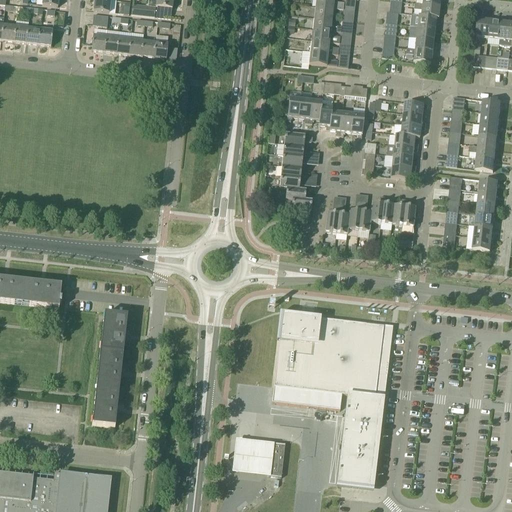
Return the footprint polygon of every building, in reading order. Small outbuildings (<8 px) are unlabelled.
[(58,0),(42,0),(42,7),(57,9),(58,0)] [(95,0),(93,13),(109,15),(110,2),(95,0)] [(154,20),(155,9),(172,11),(173,0),(147,0),(147,8),(132,6),(131,17),(154,20)] [(315,0),(315,9),(333,11),(343,12),(354,13),(355,9),(343,7),(344,5),(334,4),(333,0),(315,0)] [(416,0),(416,6),(439,8),(440,0),(416,0)] [(420,18),(436,20),(438,20),(439,8),(416,6),(414,6),(413,11),(421,12),(420,18)] [(314,20),(331,22),(333,11),(315,9),(314,20)] [(385,25),(397,27),(398,16),(386,14),(385,25)] [(93,17),(92,28),(106,29),(107,18),(93,17)] [(409,28),(416,29),(434,31),(436,20),(420,18),(410,17),(409,28)] [(312,31),(330,33),(351,36),(352,31),(341,30),(341,29),(331,27),(331,22),(314,20),(312,31)] [(476,38),(489,39),(490,22),(478,20),(476,38)] [(489,39),(500,40),(502,23),(490,22),(489,39)] [(510,48),(511,42),(511,27),(511,23),(502,23),(500,40),(499,47),(510,48)] [(2,27),(1,43),(13,44),(15,28),(2,27)] [(15,28),(13,44),(25,45),(27,30),(15,28)] [(415,40),(433,42),(434,31),(416,29),(415,40)] [(27,30),(25,45),(38,47),(40,31),(27,30)] [(40,31),(38,47),(51,48),(52,33),(40,31)] [(311,43),(329,45),(339,46),(350,47),(351,43),(340,41),(340,39),(330,38),(330,33),(312,31),(311,43)] [(93,37),(92,47),(91,53),(103,54),(105,39),(93,37)] [(105,39),(103,54),(116,56),(118,40),(105,39)] [(118,40),(116,56),(128,57),(130,42),(118,40)] [(415,40),(414,51),(432,53),(433,42),(415,40)] [(130,42),(128,57),(140,59),(142,43),(130,42)] [(153,60),(155,45),(142,43),(140,59),(153,60)] [(329,45),(311,43),(310,54),(328,56),(349,59),(349,54),(338,53),(338,50),(328,49),(329,45)] [(155,45),(153,60),(166,62),(167,46),(155,45)] [(394,49),(383,48),(381,60),(393,61),(394,49)] [(432,53),(414,51),(406,50),(405,56),(413,57),(413,63),(430,65),(432,53)] [(328,56),(310,54),(308,66),(326,68),(336,69),(348,70),(348,66),(337,64),(337,63),(327,62),(328,56)] [(487,58),(485,70),(497,71),(498,59),(487,58)] [(497,71),(507,72),(509,60),(498,59),(497,71)] [(354,101),(365,103),(367,91),(356,90),(354,101)] [(452,112),(463,113),(465,100),(453,99),(452,112)] [(298,120),(300,101),(289,100),(286,124),(290,124),(291,120),(298,120)] [(308,126),(311,102),(300,101),(298,120),(305,121),(304,126),(308,126)] [(321,108),(322,103),(311,102),(308,126),(312,126),(312,122),(319,123),(321,108)] [(374,105),(369,104),(369,112),(374,113),(380,114),(381,105),(385,105),(386,103),(375,102),(374,105)] [(500,105),(483,103),(481,115),(499,117),(500,105)] [(402,116),(421,118),(422,111),(427,111),(427,108),(403,105),(402,116)] [(331,113),(332,113),(332,109),(321,108),(319,123),(318,127),(326,128),(325,132),(329,133),(331,113)] [(451,123),(462,124),(463,113),(452,112),(451,123)] [(339,138),(342,115),(332,113),(331,113),(329,133),(336,134),(336,138),(339,138)] [(350,135),(353,116),(342,115),(339,138),(343,139),(343,134),(350,135)] [(480,126),(498,128),(499,117),(481,115),(480,126)] [(353,116),(350,135),(358,136),(357,140),(361,141),(364,117),(353,116)] [(401,126),(425,129),(425,126),(421,125),(421,118),(402,116),(401,126)] [(449,134),(461,135),(462,124),(451,123),(449,134)] [(400,138),(414,139),(419,140),(420,132),(424,133),(425,129),(401,126),(401,127),(394,127),(393,137),(395,137),(400,138)] [(498,128),(480,126),(479,137),(496,139),(498,128)] [(285,136),(284,147),(303,149),(304,142),(311,143),(311,139),(304,138),(285,136)] [(394,148),(417,150),(418,147),(413,146),(414,139),(400,138),(395,137),(394,148)] [(496,139),(479,137),(478,149),(495,151),(496,139)] [(447,157),(458,158),(460,147),(448,145),(447,157)] [(283,157),(309,160),(309,156),(302,156),(303,149),(284,147),(283,157)] [(392,158),(412,160),(413,153),(417,154),(417,150),(394,148),(387,147),(386,158),(392,159),(392,158)] [(468,154),(477,155),(476,160),(494,162),(495,151),(478,149),(469,148),(468,154)] [(281,168),(301,170),(302,163),(308,164),(309,160),(283,157),(281,168)] [(446,168),(457,170),(458,158),(447,157),(446,168)] [(392,159),(391,169),(415,172),(415,168),(411,168),(412,160),(392,158),(392,159)] [(475,172),(479,172),(493,174),(494,162),(476,160),(475,172)] [(280,179),(306,182),(307,178),(300,177),(301,170),(281,168),(280,179)] [(415,172),(391,169),(390,180),(409,182),(410,175),(415,175),(415,172)] [(286,191),(299,191),(299,185),(306,186),(306,182),(280,179),(279,190),(286,191)] [(449,191),(460,192),(462,180),(450,179),(449,191)] [(498,184),(480,182),(479,194),(496,196),(498,184)] [(292,202),(311,204),(312,200),(305,199),(306,192),(299,191),(286,191),(285,202),(292,202)] [(496,196),(479,194),(477,206),(495,208),(496,196)] [(369,224),(370,224),(380,225),(383,199),(379,199),(378,206),(371,205),(370,215),(369,224)] [(380,225),(391,227),(393,207),(386,206),(387,200),(383,199),(380,225)] [(391,227),(402,228),(405,202),(401,201),(400,208),(393,207),(391,227)] [(311,204),(292,202),(291,213),(292,213),(292,218),(309,220),(311,204)] [(409,202),(405,202),(402,228),(413,229),(415,210),(408,209),(409,202)] [(347,232),(358,233),(361,207),(357,206),(356,213),(349,212),(348,217),(349,217),(347,232)] [(477,206),(476,217),(494,219),(495,208),(477,206)] [(369,234),(370,224),(369,224),(370,215),(364,214),(365,207),(361,207),(358,233),(369,234)] [(325,234),(336,235),(339,209),(335,209),(334,216),(327,215),(325,234)] [(339,209),(336,235),(347,237),(347,232),(349,217),(348,217),(342,216),(343,210),(339,209)] [(458,215),(446,214),(445,226),(457,227),(458,215)] [(494,219),(476,217),(475,229),(492,231),(494,219)] [(492,231),(475,229),(473,240),(491,241),(492,231)] [(367,246),(374,247),(375,237),(369,236),(367,246)] [(455,238),(444,236),(443,248),(454,249),(455,238)] [(473,240),(472,251),(473,251),(490,253),(491,241),(473,240)] [(0,303),(21,306),(23,283),(0,280),(0,303)] [(61,288),(44,286),(23,283),(21,306),(58,311),(59,305),(61,305),(61,300),(60,300),(61,288)] [(123,355),(125,339),(125,334),(127,318),(104,315),(100,353),(123,355)] [(339,411),(341,396),(347,397),(347,396),(375,400),(377,387),(376,387),(377,377),(378,377),(378,375),(377,375),(379,365),(380,363),(379,363),(380,353),(381,354),(381,351),(380,351),(381,342),(382,342),(382,339),(383,330),(384,330),(384,328),(366,326),(320,321),(282,316),(280,316),(277,340),(279,341),(278,344),(271,403),(339,411)] [(119,392),(120,376),(123,355),(100,353),(96,390),(119,392)] [(114,429),(116,413),(119,392),(96,390),(92,427),(114,429)] [(347,396),(347,397),(346,411),(379,416),(379,415),(380,402),(381,402),(381,400),(375,400),(347,396)] [(346,411),(344,427),(377,431),(377,430),(377,429),(378,417),(379,417),(379,416),(346,411)] [(372,445),(375,445),(376,444),(375,444),(376,432),(377,432),(377,431),(344,427),(341,451),(360,454),(361,449),(368,450),(369,445),(372,446),(372,445)] [(248,474),(268,477),(269,477),(273,447),(272,447),(272,445),(272,443),(252,441),(234,439),(230,472),(248,474)] [(272,445),(272,447),(273,447),(269,477),(268,477),(268,478),(270,478),(279,479),(279,480),(281,480),(285,446),(283,446),(283,447),(280,447),(273,446),(274,445),(272,445)] [(375,447),(375,445),(372,445),(372,446),(369,445),(368,450),(361,449),(360,454),(360,459),(374,460),(374,459),(373,459),(375,446),(375,447)] [(338,471),(372,475),(372,474),(371,474),(373,461),(374,461),(374,460),(360,459),(360,454),(341,451),(338,471)] [(369,492),(369,491),(370,491),(370,489),(371,476),(372,476),(372,475),(338,471),(337,487),(337,489),(369,492)] [(0,511),(103,511),(106,482),(62,477),(62,476),(54,475),(53,483),(33,481),(33,477),(32,477),(32,479),(0,475),(0,511)]
